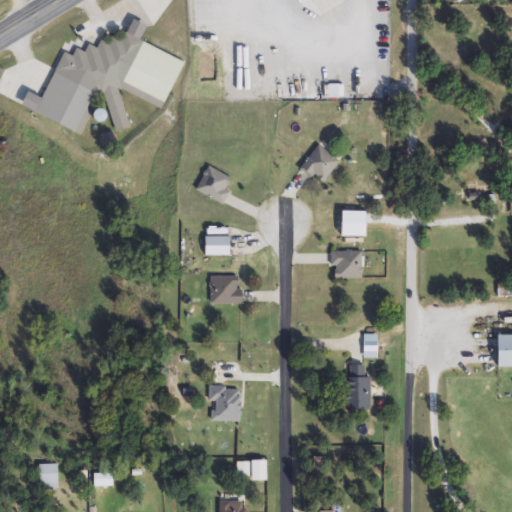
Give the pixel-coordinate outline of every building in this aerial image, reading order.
[(119,92),(129,126),(128,130),(115,133),(105,97),(89,101),(84,113),(86,122),(82,133),(21,109),(27,93),(40,98),(45,96),(62,53),(73,57),(76,49),(85,53),(88,45),(97,49),(101,41),(110,45),(114,36),(124,40),(132,20),(146,26),(140,43),(181,59),(182,63),(163,109),(119,92)] [(300,167),(319,146),(339,163),(321,184),(300,167)] [(221,205),(195,190),(208,166),(234,181),(221,205)] [(230,238),(230,258),(204,258),(204,238),(230,238)] [(361,253),(361,279),(332,279),(332,253),(361,253)] [(211,305),(211,277),(240,277),(240,305),(211,305)] [(511,336),(511,367),(497,367),(497,336),(511,336)] [(370,377),(370,410),(344,410),(344,365),(365,365),(365,377),(370,377)] [(210,422),(210,388),(240,388),(240,422),(210,422)] [(39,491),(39,465),(58,465),(58,491),(39,491)] [(251,511),(219,511),(219,503),(241,503),(241,511),(251,511)]
